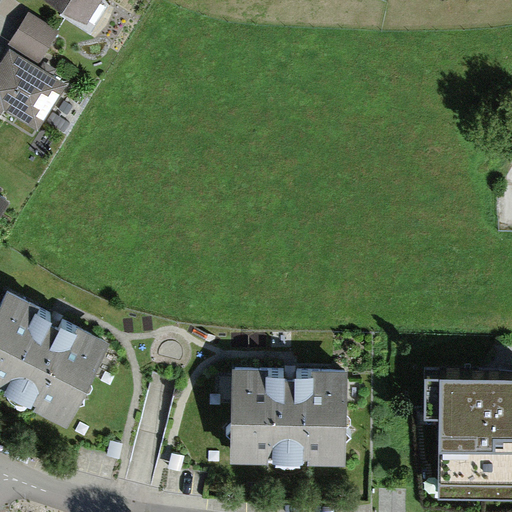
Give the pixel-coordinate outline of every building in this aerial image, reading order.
[(93,0),(55,0),(84,16),(93,0)] [(49,32),(26,16),(8,43),(31,58),(49,32)] [(56,82),(7,51),(0,61),(0,105),(30,123),(56,82)] [(0,304),(0,384),(60,415),(97,343),(5,296),(0,304)] [(232,452),(339,455),(341,375),(235,372),(232,452)] [(511,374),(446,373),(444,485),(511,486),(511,374)] [(207,491),(208,470),(174,468),(173,489),(207,491)]
